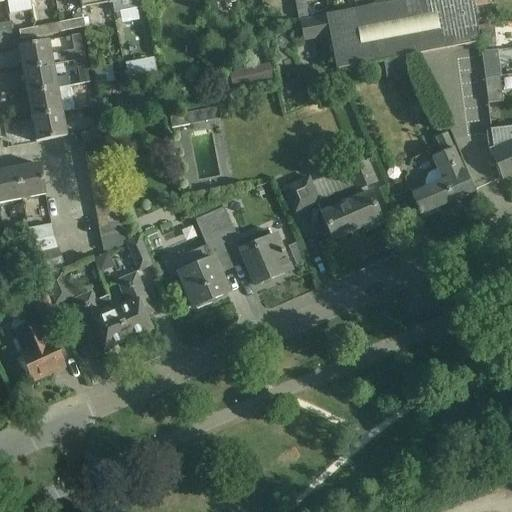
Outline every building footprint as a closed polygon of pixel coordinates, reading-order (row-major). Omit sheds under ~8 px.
[(0,4),(6,3),(5,0),(0,0),(0,45),(14,43),(10,24),(0,25),(0,4)] [(113,6),(111,0),(80,0),(82,11),(86,11),(86,8),(109,4),(110,6),(113,6)] [(144,10),(142,0),(111,0),(113,6),(115,16),(144,10)] [(293,0),(297,21),(307,19),(303,0),(293,0)] [(480,45),(478,28),(474,0),(408,0),(326,16),(336,72),(480,45)] [(325,17),(301,21),(304,37),(314,35),(315,39),(328,37),(325,17)] [(116,18),(116,33),(137,34),(137,19),(116,18)] [(61,34),(86,30),(84,21),(59,26),(61,34)] [(37,39),(61,34),(59,26),(35,30),(37,39)] [(37,39),(35,30),(19,33),(21,42),(37,39)] [(81,37),(72,38),(77,63),(85,61),(81,37)] [(53,67),(49,43),(18,49),(23,73),(53,67)] [(500,78),(497,53),(482,55),(485,80),(500,78)] [(0,72),(14,70),(12,60),(0,62),(0,72)] [(56,79),(53,67),(23,73),(27,97),(70,89),(68,77),(56,79)] [(271,68),(231,75),(234,89),(273,81),(271,68)] [(78,71),(81,87),(90,85),(87,69),(78,71)] [(503,103),(500,78),(485,80),(489,105),(503,103)] [(75,112),(70,89),(27,97),(32,121),(62,115),(75,112)] [(101,115),(98,99),(88,100),(92,117),(101,115)] [(67,139),(62,115),(32,121),(37,145),(67,139)] [(105,132),(101,115),(92,117),(95,134),(105,132)] [(502,181),(511,176),(511,128),(491,131),(493,149),(489,150),(502,181)] [(108,145),(105,132),(95,134),(82,136),(84,149),(108,145)] [(433,159),(437,169),(435,170),(434,171),(432,172),(431,174),(430,175),(429,177),(429,178),(428,180),(428,181),(428,183),(428,184),(429,186),(429,187),(429,188),(413,196),(420,212),(418,212),(420,217),(422,216),(423,219),(439,213),(438,209),(473,194),(464,174),(463,174),(447,136),(437,140),(443,155),(433,159)] [(110,157),(108,145),(84,149),(86,161),(110,157)] [(112,168),(110,157),(86,161),(89,172),(112,168)] [(318,204),(333,241),(364,228),(366,232),(382,225),(366,187),(380,182),(371,161),(349,170),(356,187),(322,201),(313,178),(289,188),(299,212),(318,204)] [(41,167),(17,171),(24,202),(46,198),(41,167)] [(115,180),(112,168),(89,172),(91,184),(115,180)] [(24,202),(17,171),(0,174),(0,205),(0,207),(24,202)] [(117,192),(115,180),(91,184),(93,196),(117,192)] [(119,203),(117,192),(93,196),(95,208),(119,203)] [(97,219),(121,214),(119,203),(95,208),(97,219)] [(226,211),(212,217),(225,250),(239,245),(256,287),(291,272),(273,230),(240,243),(226,211)] [(123,226),(121,214),(97,219),(100,231),(123,226)] [(212,302),(229,295),(212,256),(225,250),(212,217),(198,223),(208,246),(165,263),(172,280),(180,277),(194,310),(196,309),(197,311),(213,304),(212,302)] [(7,238),(22,232),(18,223),(3,229),(7,238)] [(126,238),(123,226),(100,231),(102,243),(126,238)] [(52,227),(31,232),(33,244),(55,240),(52,227)] [(128,250),(126,238),(102,243),(104,254),(128,250)] [(127,244),(139,273),(152,267),(140,238),(127,244)] [(55,240),(33,244),(37,257),(58,250),(55,240)] [(58,250),(37,257),(41,268),(62,261),(58,250)] [(62,261),(41,268),(45,280),(63,274),(66,272),(62,261)] [(131,304),(114,311),(128,342),(152,332),(143,312),(155,307),(140,273),(121,281),(131,304)] [(73,298),(63,274),(46,281),(57,305),(73,298)] [(94,293),(73,302),(88,337),(96,333),(104,353),(128,342),(114,311),(109,298),(98,302),(94,293)] [(65,369),(52,339),(48,341),(41,326),(16,337),(23,352),(19,353),(32,384),(65,369)]
